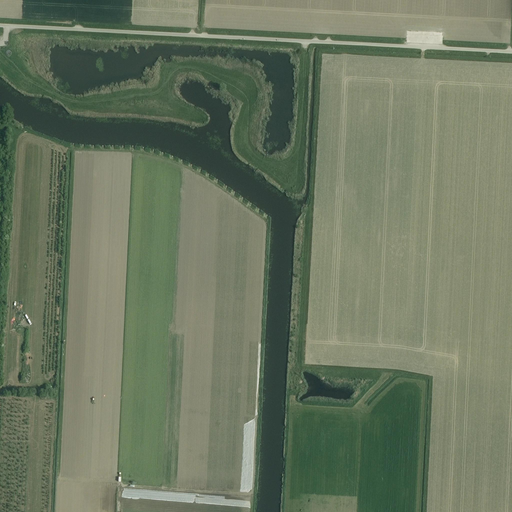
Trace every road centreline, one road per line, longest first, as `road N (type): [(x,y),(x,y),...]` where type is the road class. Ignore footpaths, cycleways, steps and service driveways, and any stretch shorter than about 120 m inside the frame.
road 1 (unclassified): [(511,51),(0,25)]
road 2 (track): [(7,124),(62,147),(171,160),(265,218)]
road 3 (track): [(0,119),(17,140),(0,389)]
